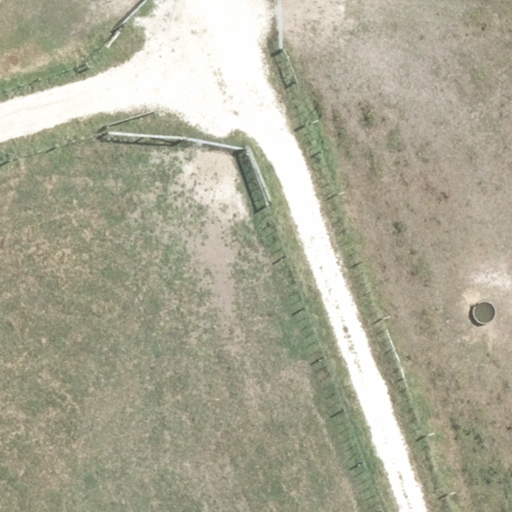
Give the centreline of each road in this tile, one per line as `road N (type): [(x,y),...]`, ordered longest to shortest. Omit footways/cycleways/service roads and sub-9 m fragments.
road 1 (track): [(218,0),(415,511)]
road 2 (track): [(237,51),(0,122)]
